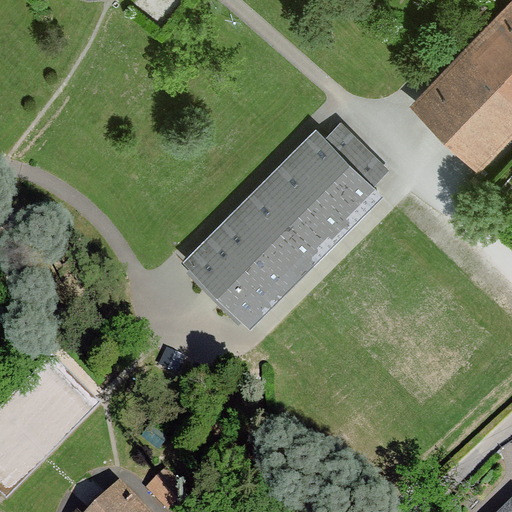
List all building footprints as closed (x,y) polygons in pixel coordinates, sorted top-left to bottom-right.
[(511,19),(476,58),(511,92),(511,19)] [(472,155),(511,113),(511,92),(476,58),(426,110),(472,155)] [(250,319),(378,191),(321,133),(192,261),(250,319)] [(102,403),(52,353),(0,405),(0,493),(6,499),(102,403)] [(167,469),(151,484),(171,503),(186,489),(167,469)] [(142,511),(118,485),(87,511),(142,511)]
